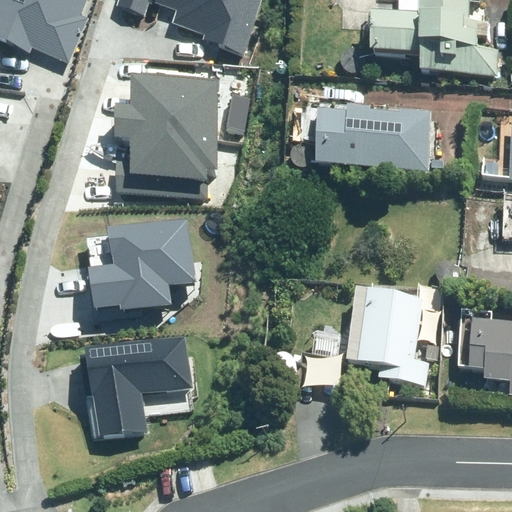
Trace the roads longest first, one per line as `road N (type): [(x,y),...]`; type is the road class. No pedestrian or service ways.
road 1 (residential): [(242,511),(391,460),(511,464)]
road 2 (residential): [(0,388),(21,236),(62,121)]
